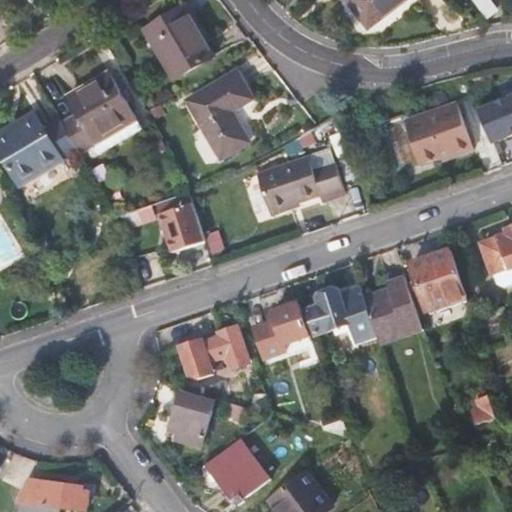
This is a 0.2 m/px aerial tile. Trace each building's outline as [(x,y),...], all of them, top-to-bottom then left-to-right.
[(406,0),(345,0),(368,29),(406,0)] [(175,78),(213,56),(183,7),(146,29),(175,78)] [(189,100),(216,145),(242,132),(231,112),(252,98),(249,92),(253,90),(240,69),(189,100)] [(79,116),(65,126),(81,153),(104,139),(111,150),(145,129),(113,74),(70,100),(79,116)] [(493,146),(511,138),(511,95),(477,110),(493,146)] [(472,154),(456,106),(399,126),(414,170),(447,158),(448,162),(472,154)] [(0,147),(23,187),(81,153),(65,126),(62,120),(47,128),(39,113),(24,122),(27,127),(17,133),(14,127),(0,135),(0,147)] [(24,122),(14,127),(17,133),(27,127),(24,122)] [(248,141),(242,132),(216,145),(222,156),(226,155),(248,141)] [(259,184),(272,222),(346,199),(336,170),(314,177),(311,167),(259,184)] [(156,204),(173,254),(207,242),(189,192),(156,204)] [(139,209),(132,212),(136,224),(143,222),(139,209)] [(122,229),(136,224),(132,212),(118,216),(122,229)] [(484,244),(495,273),(510,267),(511,270),(511,269),(511,231),(511,232),(511,234),(484,244)] [(430,311),(468,297),(452,251),(413,265),(430,311)] [(383,347),(425,332),(407,278),(390,283),(391,286),(364,295),(371,314),(380,339),(383,347)] [(319,337),(352,326),(359,346),(380,339),(371,314),(364,295),(361,284),(340,291),(333,287),(323,290),(322,298),(318,300),(322,310),(311,314),(319,337)] [(287,346),(312,338),(301,305),(276,314),(280,326),(260,333),(270,359),(289,352),(287,346)] [(219,366),(230,362),(234,372),(252,366),(239,329),(221,335),(223,340),(211,344),(189,352),(198,377),(204,382),(222,376),(219,366)] [(474,408),(478,422),(496,416),(489,394),(478,398),(481,406),(474,408)] [(183,397),(172,434),(184,438),(182,443),(202,450),(215,406),(183,397)] [(272,481),(243,441),(205,470),(236,511),(247,503),(245,501),(272,481)] [(330,511),(334,510),(307,475),(271,502),(278,511),(330,511)] [(84,489),(30,482),(19,504),(18,511),(60,511),(61,510),(78,511),(87,511),(90,494),(83,494),(84,489)]
